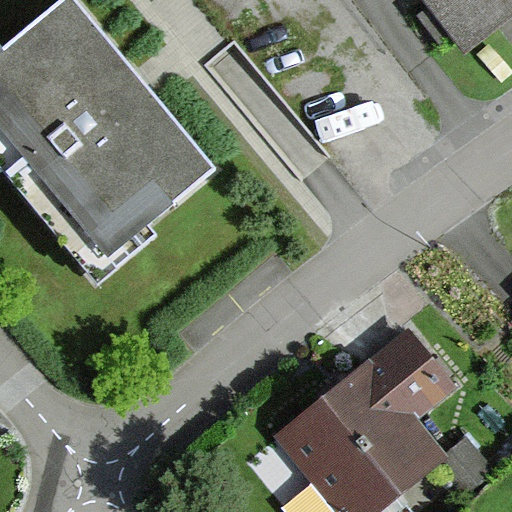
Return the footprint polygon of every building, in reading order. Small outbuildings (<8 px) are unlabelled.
[(170,208),(211,173),(67,0),(62,0),(0,52),(0,144),(90,254),(160,196),(170,208)] [(511,0),(433,0),(465,40),(511,3),(511,0)] [(432,4),(413,19),(437,49),(455,35),(432,4)] [(289,511),(354,511),(427,453),(400,420),(440,387),(404,342),(364,375),(362,373),(282,438),(315,480),(290,500),(289,511)] [(463,496),(487,476),(463,448),(440,467),(463,496)]
